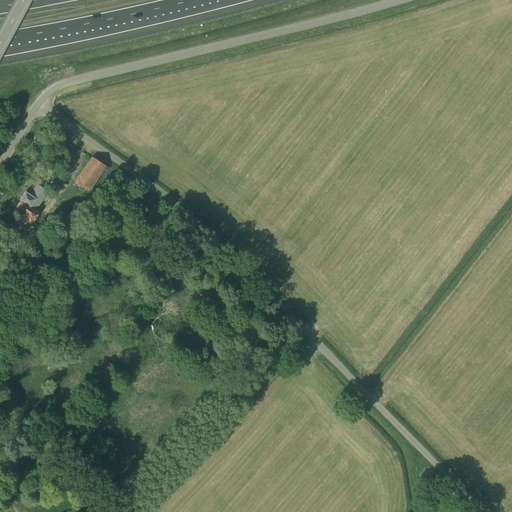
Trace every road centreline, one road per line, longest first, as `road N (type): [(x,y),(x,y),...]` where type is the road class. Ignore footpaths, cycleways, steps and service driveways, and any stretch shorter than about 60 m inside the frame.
road 1 (unclassified): [(479,511),(201,224),(37,102)]
road 2 (unclassified): [(390,0),(82,77),(37,102)]
road 3 (track): [(511,218),(369,396)]
road 4 (motorway): [(0,39),(192,0)]
